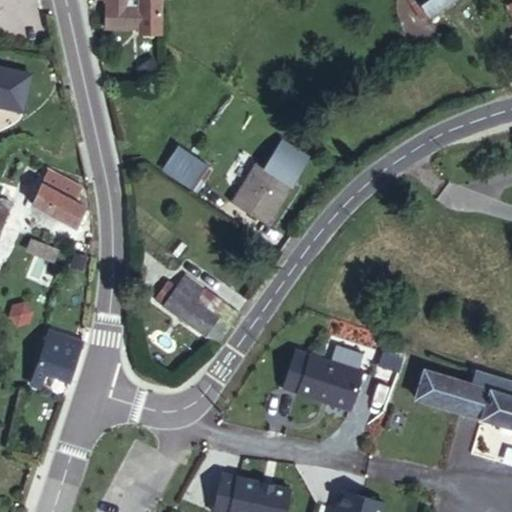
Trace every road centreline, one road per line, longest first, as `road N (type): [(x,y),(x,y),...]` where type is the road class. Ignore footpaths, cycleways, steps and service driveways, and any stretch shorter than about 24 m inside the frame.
road 1 (tertiary): [(511,102),(397,150),(180,397),(139,394),(112,370),(92,332)]
road 2 (unknown): [(171,427),(511,468)]
road 3 (tertiary): [(58,0),(108,224),(92,332)]
road 4 (tertiary): [(92,332),(40,511)]
